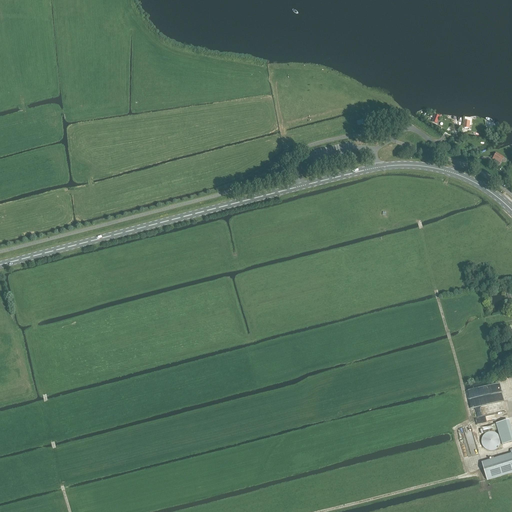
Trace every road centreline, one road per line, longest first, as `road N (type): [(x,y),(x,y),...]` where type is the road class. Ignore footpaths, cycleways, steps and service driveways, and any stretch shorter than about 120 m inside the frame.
road 1 (secondary): [(0,265),(377,167)]
road 2 (track): [(323,511),(474,474),(469,461),(511,447)]
road 3 (track): [(482,457),(435,291)]
road 4 (secondary): [(511,210),(439,168),(377,167)]
road 5 (track): [(70,511),(44,392)]
